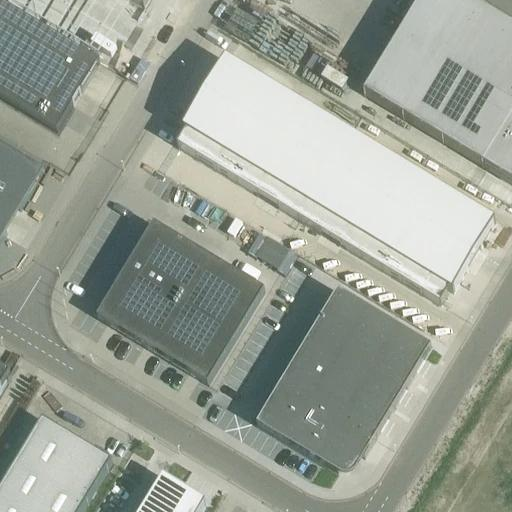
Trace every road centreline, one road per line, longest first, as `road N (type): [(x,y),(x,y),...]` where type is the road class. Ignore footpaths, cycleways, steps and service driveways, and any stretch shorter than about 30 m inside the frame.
road 1 (unclassified): [(8,326),(207,0)]
road 2 (unclassified): [(8,326),(312,511)]
road 3 (unclassified): [(379,511),(511,292)]
